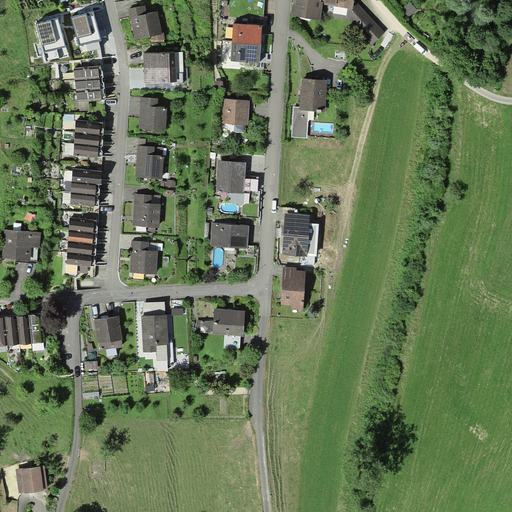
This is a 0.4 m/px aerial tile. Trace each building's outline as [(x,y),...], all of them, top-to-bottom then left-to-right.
[(354,0),(293,0),(291,14),(320,20),(323,4),(348,8),(353,9),(354,2),(354,0)] [(385,32),(356,1),(354,2),(353,9),(348,8),(347,17),(372,44),(385,32)] [(417,10),(410,2),(402,9),(409,17),(417,10)] [(128,8),(135,39),(152,35),(162,33),(162,32),(157,11),(147,13),(145,5),(128,8)] [(102,40),(94,11),(71,17),(78,46),(102,40)] [(58,17),(35,23),(43,53),(66,47),(58,17)] [(262,25),(233,23),(232,43),(261,44),(262,25)] [(164,32),(162,32),(162,33),(152,35),(153,40),(165,39),(164,32)] [(260,53),(261,44),(232,43),(231,61),(260,63),(260,62),(260,53)] [(144,67),(177,67),(176,52),(143,53),(144,67)] [(268,54),(260,53),(260,62),(267,62),(268,54)] [(98,66),(74,69),(75,78),(99,76),(98,66)] [(177,67),(144,67),(144,83),(177,82),(177,72),(177,67)] [(99,78),(99,76),(75,78),(76,90),(100,87),(99,78)] [(325,112),(327,80),(301,78),(301,89),(300,89),(299,107),(293,107),(291,137),(307,138),(308,120),(308,111),(314,111),(325,112)] [(223,90),(223,80),(215,81),(215,90),(223,90)] [(100,87),(76,90),(77,102),(79,102),(89,101),(101,100),(100,89),(100,87)] [(158,98),(141,97),(139,129),(166,131),(167,107),(158,107),(158,98)] [(250,100),(223,98),(221,123),(234,124),(234,132),(244,132),(244,125),(248,125),(250,100)] [(89,101),(79,102),(79,111),(89,110),(89,101)] [(75,133),(99,135),(100,122),(76,120),(75,133)] [(98,146),(99,135),(75,133),(74,144),(98,146)] [(74,154),(74,144),(65,143),(64,153),(74,154)] [(98,157),(98,146),(74,144),(74,154),(73,156),(98,157)] [(146,146),(138,146),(136,177),(163,179),(165,155),(163,155),(163,147),(146,146)] [(247,162),(219,160),(216,191),(229,192),(244,193),(247,162)] [(99,184),(101,184),(102,171),(73,169),(73,171),(72,181),(72,182),(96,183),(99,184)] [(72,181),(73,171),(65,170),(64,180),(66,180),(72,181)] [(96,183),(72,182),(71,191),(71,193),(95,195),(96,183)] [(244,204),(244,193),(229,192),(229,197),(231,198),(230,203),(244,204)] [(95,206),(95,195),(71,193),(70,204),(95,206)] [(161,195),(135,193),(133,226),(159,228),(161,195)] [(310,215),(285,213),(282,255),(307,256),(307,255),(317,256),(319,224),(309,223),(310,215)] [(94,219),(70,217),(69,230),(93,232),(94,220),(94,219)] [(249,226),(212,223),(211,246),(247,249),(249,226)] [(41,232),(4,229),(2,258),(16,259),(31,260),(31,247),(38,247),(40,248),(41,232)] [(92,243),(93,232),(69,230),(68,241),(92,243)] [(156,274),(158,250),(158,242),(149,242),(149,241),(132,240),(130,272),(156,274)] [(91,255),(92,243),(68,241),(67,253),(91,255)] [(37,264),(38,247),(31,247),(31,260),(16,259),(15,262),(37,264)] [(91,266),(91,255),(67,253),(67,264),(78,265),(88,266),(91,266)] [(77,274),(77,273),(78,265),(67,264),(66,274),(77,274)] [(88,266),(78,265),(77,273),(87,273),(88,266)] [(297,267),(283,266),(281,304),(291,305),(291,309),(303,310),(306,271),(297,270),(297,267)] [(143,302),(143,316),(165,315),(165,302),(143,302)] [(245,310),(214,308),(214,321),(213,333),(213,334),(244,336),(245,310)] [(29,315),(16,316),(19,345),(32,343),(29,315)] [(32,343),(44,342),(41,316),(36,317),(35,315),(29,315),(32,343)] [(118,315),(94,319),(98,343),(100,343),(101,350),(123,346),(122,339),(123,339),(118,315)] [(143,316),(141,316),(143,353),(157,352),(156,345),(167,345),(168,344),(167,315),(165,315),(143,316)] [(16,316),(5,317),(7,346),(19,345),(16,316)] [(213,333),(214,321),(202,320),(201,327),(201,332),(213,333)] [(168,361),(167,345),(156,345),(157,352),(157,361),(168,361)] [(97,369),(97,361),(84,361),(85,369),(97,369)] [(44,465),(16,469),(19,493),(47,489),(44,465)]
